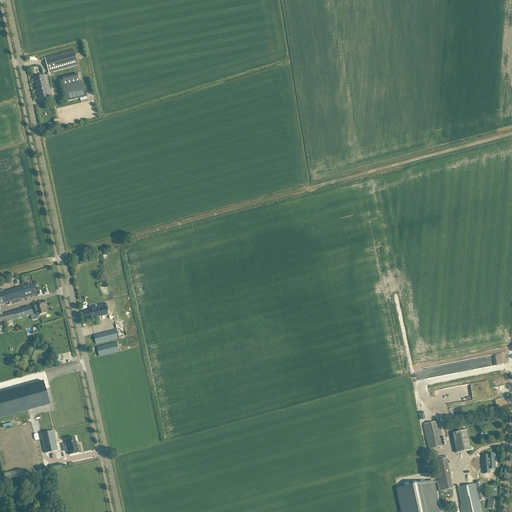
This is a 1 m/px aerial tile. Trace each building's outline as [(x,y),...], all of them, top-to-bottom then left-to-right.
[(49,73),(54,72),(78,65),(73,50),(44,58),(49,73)] [(80,83),(78,74),(62,77),(67,101),(87,97),(83,82),(80,83)] [(39,101),(44,100),(49,98),(47,90),(50,90),(47,75),(39,77),(34,78),(39,101)] [(0,292),(0,293),(0,292),(0,333),(4,333),(1,324),(14,320),(31,315),(33,315),(32,310),(30,306),(11,312),(3,315),(1,310),(0,310),(0,305),(5,304),(7,303),(17,301),(17,300),(36,295),(32,283),(4,292),(3,289),(0,289),(0,292)] [(33,315),(31,315),(32,321),(40,318),(39,316),(47,313),(45,306),(47,306),(45,301),(33,304),(34,309),(32,310),(33,315)] [(86,320),(90,319),(108,315),(106,303),(94,305),(89,306),(90,311),(84,312),(86,320)] [(119,338),(127,336),(123,323),(116,325),(119,338)] [(96,344),(101,343),(118,339),(116,330),(99,334),(94,335),(96,344)] [(99,357),(104,356),(119,352),(117,343),(97,348),(99,357)] [(0,393),(0,417),(0,418),(50,404),(43,381),(0,393)] [(3,428),(0,428),(0,457),(4,480),(45,472),(35,421),(13,426),(12,418),(2,420),(3,428)] [(429,450),(444,446),(439,422),(424,425),(429,450)] [(46,454),(58,451),(53,431),(41,434),(46,454)] [(457,453),(472,450),(468,431),(453,434),(457,453)] [(76,445),(75,437),(66,439),(70,455),(79,453),(77,445),(76,445)] [(488,458),(488,476),(493,476),(493,471),(501,470),(502,453),(493,453),(493,458),(488,458)] [(441,491),(453,489),(447,459),(435,462),(441,491)] [(466,486),(458,488),(462,505),(460,506),(461,511),(482,511),(480,502),(480,501),(486,500),(481,481),(481,480),(476,481),(465,484),(466,485),(466,486)] [(397,489),(402,511),(440,511),(434,481),(397,489)]
